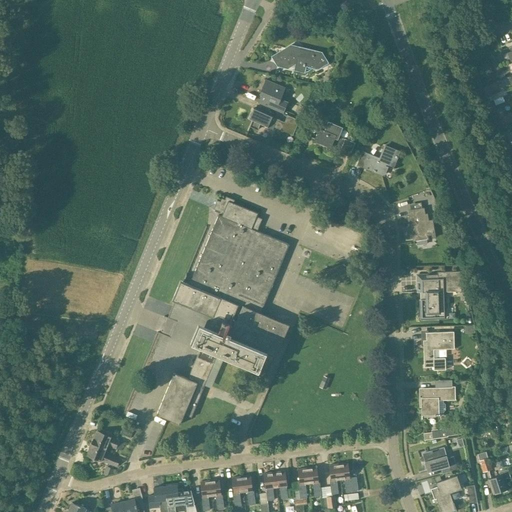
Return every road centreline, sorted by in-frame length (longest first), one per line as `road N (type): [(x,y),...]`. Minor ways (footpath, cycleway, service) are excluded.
road 1 (residential): [(392,439),(386,237),(374,203),(200,126)]
road 2 (tertiary): [(53,485),(200,126)]
road 3 (residential): [(53,485),(85,487),(392,439)]
road 4 (secondary): [(511,302),(462,198),(386,0)]
